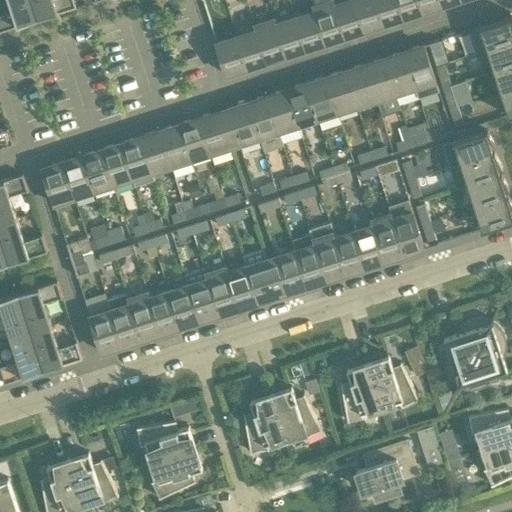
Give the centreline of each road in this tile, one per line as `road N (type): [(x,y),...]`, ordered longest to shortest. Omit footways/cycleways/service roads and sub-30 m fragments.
road 1 (residential): [(197,353),(511,255)]
road 2 (residential): [(220,92),(503,0)]
road 3 (residential): [(0,162),(220,92)]
road 4 (residential): [(0,413),(197,353)]
road 5 (residential): [(249,511),(197,353)]
